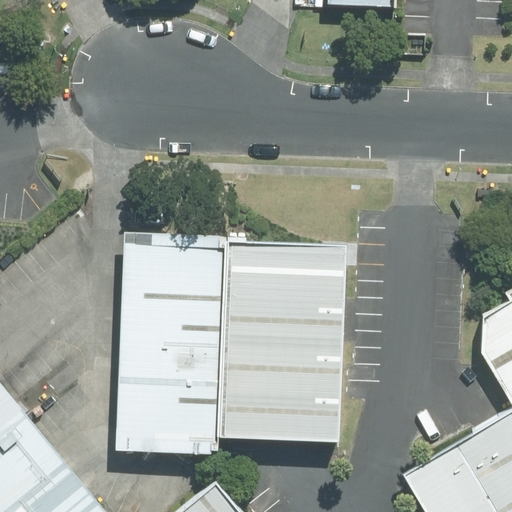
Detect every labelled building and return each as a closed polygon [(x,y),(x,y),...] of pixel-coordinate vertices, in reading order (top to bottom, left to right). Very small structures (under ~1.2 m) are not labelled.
[(132,247),(116,460),(223,467),(225,437),(336,445),(350,263),(132,247)] [(511,302),(488,315),(481,349),(511,400),(511,302)] [(111,511),(0,376),(0,511),(111,511)] [(511,511),(511,413),(404,476),(425,511),(511,511)] [(234,511),(216,489),(186,511),(234,511)]
